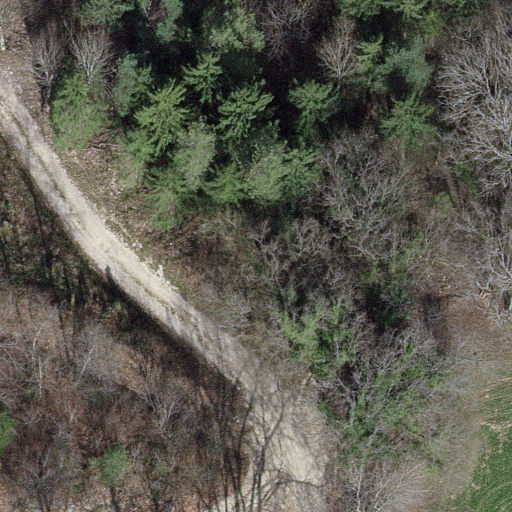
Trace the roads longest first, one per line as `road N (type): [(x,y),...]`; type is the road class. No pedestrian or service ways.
road 1 (track): [(299,511),(267,424),(201,335),(47,192),(0,107)]
road 2 (track): [(267,424),(114,351),(0,313)]
